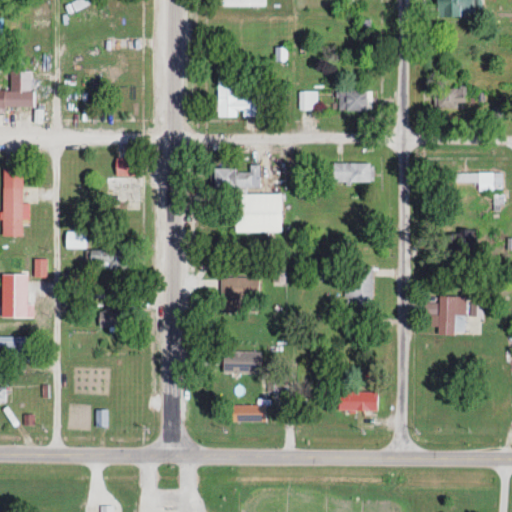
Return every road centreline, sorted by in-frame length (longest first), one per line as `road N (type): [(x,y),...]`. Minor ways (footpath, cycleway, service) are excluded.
road 1 (secondary): [(0,453),(511,459)]
road 2 (residential): [(511,138),(0,138)]
road 3 (residential): [(401,458),(399,0)]
road 4 (residential): [(171,456),(171,0)]
